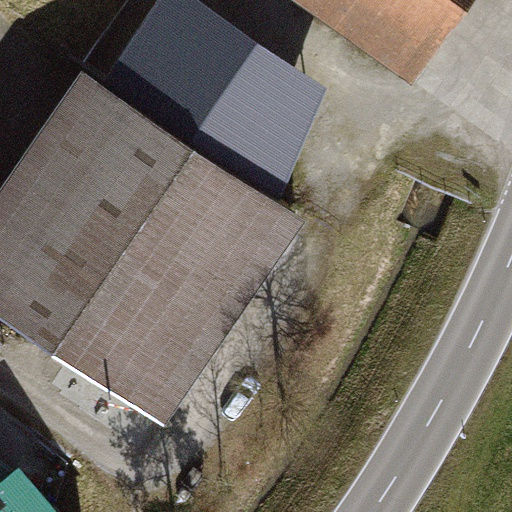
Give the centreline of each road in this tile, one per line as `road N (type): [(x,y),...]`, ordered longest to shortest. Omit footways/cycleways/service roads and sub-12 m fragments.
road 1 (unknown): [(223,407),(171,480),(151,485),(0,369)]
road 2 (secondary): [(373,511),(435,415),(511,257)]
